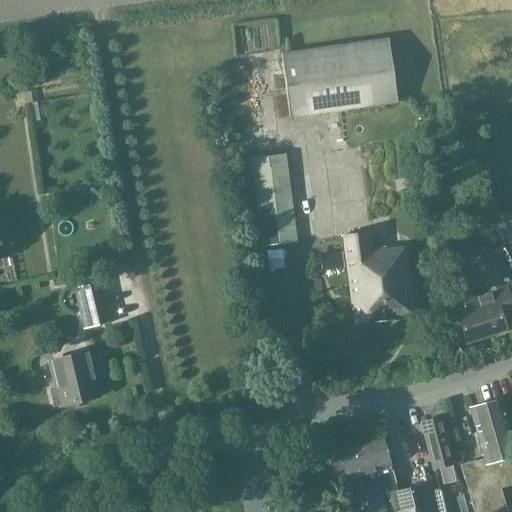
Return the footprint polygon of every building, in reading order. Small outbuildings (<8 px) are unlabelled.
[(288,119),(396,104),(387,39),(279,54),(288,119)] [(260,247),(296,243),(285,155),(250,160),(260,247)] [(511,225),(503,228),(504,233),(511,260),(511,225)] [(406,248),(402,248),(370,251),(369,233),(340,237),(342,254),(351,327),(415,319),(406,248)] [(511,320),(511,304),(507,289),(511,287),(511,271),(504,246),(463,259),(475,296),(463,300),(465,311),(455,315),(464,345),(507,332),(505,323),(511,320)] [(85,329),(112,322),(102,281),(75,288),(85,329)] [(53,407),(97,396),(87,353),(51,362),(57,387),(49,389),(53,407)] [(511,442),(500,400),(469,409),(484,460),(459,466),(469,496),(473,511),(491,511),(506,508),(500,489),(511,485),(511,442)] [(432,469),(453,464),(441,417),(421,423),(432,469)] [(396,490),(394,483),(379,435),(338,447),(347,479),(357,476),(362,492),(367,511),(435,511),(431,492),(428,482),(396,490)] [(452,511),(447,488),(431,492),(435,511),(452,511)]
